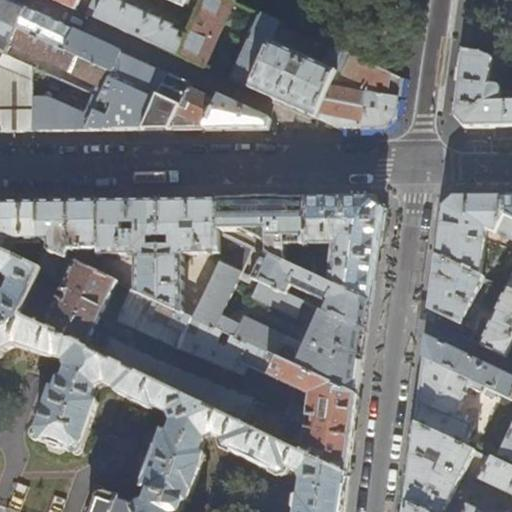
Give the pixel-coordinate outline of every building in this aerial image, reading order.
[(2,0),(0,0),(0,53),(4,55),(5,56),(7,52),(5,51),(8,46),(9,47),(25,10),(2,0)] [(54,0),(54,1),(75,11),(80,0),(54,0)] [(178,57),(187,37),(172,30),(173,27),(112,0),(93,0),(86,16),(126,34),(178,57)] [(165,0),(182,8),(185,0),(189,0),(194,2),(188,15),(195,18),(202,0),(165,0)] [(233,3),(226,0),(202,0),(195,18),(187,37),(178,57),(204,69),(233,3)] [(244,8),(237,5),(234,11),(241,14),(244,8)] [(47,20),(25,10),(9,47),(104,90),(111,74),(64,52),(74,32),(47,20)] [(280,24),(260,15),(230,80),(251,90),(271,43),(277,31),(279,25),(280,24)] [(380,44),(332,21),(325,35),(333,39),(373,57),(380,44)] [(285,28),(279,25),(277,31),(283,33),(285,28)] [(98,43),(74,32),(64,52),(111,74),(121,53),(98,43)] [(343,54),(330,48),(322,67),(271,43),(251,90),(278,102),(316,119),(329,88),(335,73),(343,54)] [(482,53),(465,51),(459,92),(456,116),(466,127),(511,126),(511,90),(500,91),(504,64),(482,53)] [(145,64),(121,53),(111,74),(104,90),(99,100),(98,132),(124,131),(142,131),(168,74),(145,64)] [(343,53),(343,54),(335,73),(371,89),(369,96),(362,94),(362,95),(329,88),(316,119),(337,129),(349,129),(384,128),(395,118),(398,98),(400,79),(380,71),(381,70),(343,53)] [(5,56),(4,55),(0,62),(0,122),(3,133),(18,133),(32,133),(32,69),(7,58),(5,57),(5,56)] [(74,88),(32,69),(32,133),(55,132),(74,132),(74,88)] [(99,100),(74,88),(74,132),(87,132),(98,132),(99,100)] [(204,97),(189,91),(171,131),(189,131),(205,131),(218,104),(204,97)] [(247,110),(221,98),(218,104),(205,131),(233,131),(268,130),(271,121),(247,110)] [(511,196),(504,197),(503,216),(511,220),(511,196)] [(477,197),(455,198),(444,207),(440,241),(438,258),(481,277),(488,230),(511,240),(511,281),(508,289),(511,290),(511,220),(503,216),(504,197),(477,197)] [(262,200),(220,200),(219,233),(251,248),(264,254),(313,278),(313,253),(308,253),(308,246),(331,244),(327,284),(370,304),(376,259),(383,210),(373,199),(340,199),(262,200)] [(186,201),(159,201),(159,238),(170,238),(170,248),(159,248),(159,303),(162,304),(173,310),(183,315),(183,258),(185,254),(219,254),(219,233),(220,200),(186,201)] [(127,201),(99,202),(99,255),(133,255),(135,257),(136,292),(159,303),(159,248),(159,238),(159,201),(127,201)] [(0,202),(0,251),(38,270),(38,260),(12,248),(13,244),(39,244),(39,202),(0,202)] [(38,260),(38,270),(39,271),(48,251),(99,274),(99,264),(99,255),(99,202),(64,202),(39,202),(39,244),(38,260)] [(251,248),(219,233),(219,254),(219,264),(240,274),(251,248)] [(38,270),(0,251),(0,271),(6,274),(8,283),(5,290),(0,294),(0,358),(3,357),(3,354),(16,347),(53,360),(56,358),(63,362),(67,370),(64,377),(59,380),(56,389),(52,388),(35,435),(39,441),(49,444),(49,446),(51,451),(61,455),(66,453),(67,450),(75,454),(84,449),(100,403),(97,397),(101,387),(108,384),(118,388),(119,393),(153,410),(156,410),(157,407),(171,414),(174,422),(170,432),(166,430),(164,431),(143,489),(150,491),(146,501),(137,506),(124,501),(123,498),(107,492),(98,496),(95,505),(94,505),(90,507),(87,511),(184,511),(186,505),(188,504),(190,503),(207,455),(204,448),(209,437),(216,434),(225,438),(224,441),(226,448),(282,476),(288,474),(290,470),(300,475),(303,482),(301,498),(298,498),(295,511),(343,511),(348,477),(301,454),(278,442),(102,357),(85,348),(21,317),(28,298),(39,271),(38,270)] [(48,251),(39,271),(53,278),(57,268),(68,273),(59,292),(65,296),(63,301),(56,298),(47,317),(36,311),(40,303),(28,298),(21,317),(85,348),(116,283),(99,274),(48,251)] [(313,278),(264,254),(253,280),(285,295),(290,285),(315,297),(311,306),(367,333),(368,320),(370,304),(327,284),(313,278)] [(481,277),(438,258),(429,322),(472,342),(477,332),(463,325),(486,279),(481,277)] [(120,274),(99,264),(99,274),(116,283),(120,274)] [(240,274),(219,264),(192,319),(214,329),(237,279),(251,286),(246,295),(295,318),(296,316),(313,325),(304,345),(312,349),(306,362),(290,355),(297,341),(236,313),(229,328),(224,326),(221,332),(230,337),(358,398),(364,357),(367,333),(311,306),(285,295),(253,280),(240,274)] [(136,292),(130,289),(116,320),(243,375),(247,365),(309,395),(307,410),(290,401),(289,401),(283,398),(277,399),(273,409),(251,399),(250,396),(242,393),(239,394),(111,339),(102,357),(278,442),(285,428),(290,430),(293,425),(304,430),(301,454),(348,477),(354,429),(358,398),(230,337),(224,348),(215,344),(221,332),(214,329),(192,319),(183,315),(173,310),(170,318),(163,315),(164,311),(160,309),(162,304),(159,303),(136,292)] [(511,290),(508,289),(480,346),(505,358),(511,343),(511,290)] [(511,378),(427,338),(424,360),(499,395),(511,400),(511,378)] [(499,395),(424,360),(420,397),(417,419),(468,443),(481,416),(472,412),(469,417),(459,412),(469,389),(485,397),(486,395),(496,400),(499,395)] [(468,443),(417,419),(416,423),(416,425),(465,448),(466,445),(468,443)] [(465,448),(416,425),(409,476),(406,505),(420,511),(478,511),(469,508),(467,511),(450,504),(452,499),(456,501),(458,500),(460,496),(460,494),(456,492),(475,452),(465,448)] [(511,433),(499,458),(511,463),(511,433)] [(492,460),(488,458),(478,478),(511,493),(511,468),(492,459),(492,460)] [(24,483),(13,511),(43,511),(50,493),(24,483)]
